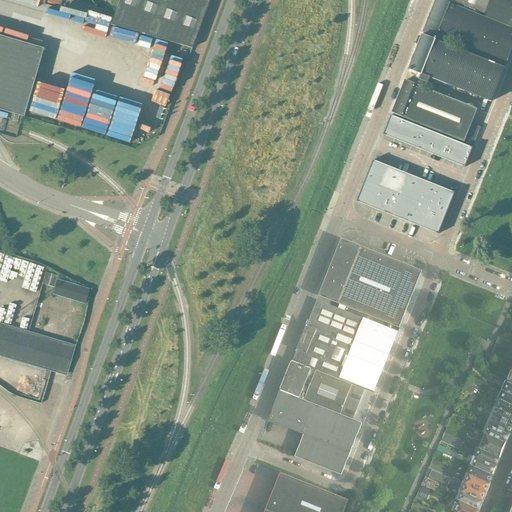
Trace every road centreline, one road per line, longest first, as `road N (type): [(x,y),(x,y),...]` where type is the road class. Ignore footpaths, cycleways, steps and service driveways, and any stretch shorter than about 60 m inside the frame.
road 1 (unclassified): [(243,450),(344,488),(438,256)]
road 2 (secondary): [(65,511),(152,268)]
road 3 (secondary): [(133,268),(46,511)]
road 4 (unclassified): [(243,450),(335,213)]
road 5 (unclassified): [(335,213),(423,0)]
road 6 (secondary): [(174,212),(253,0)]
road 7 (secondary): [(232,0),(159,197)]
road 8 (unclassified): [(438,256),(511,71)]
